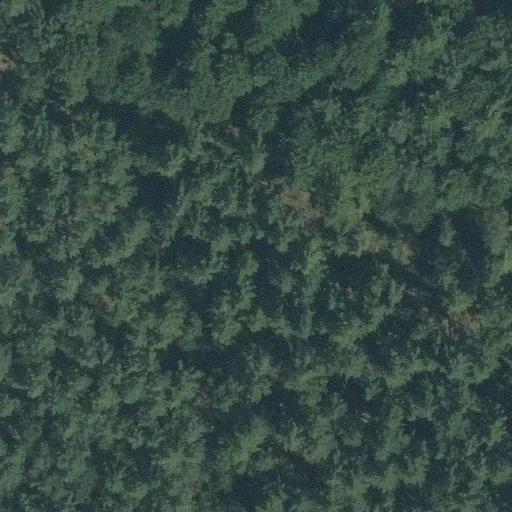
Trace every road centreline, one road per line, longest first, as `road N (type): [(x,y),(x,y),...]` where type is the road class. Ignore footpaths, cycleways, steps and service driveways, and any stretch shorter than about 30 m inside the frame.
road 1 (track): [(0,24),(104,59),(228,511)]
road 2 (track): [(89,0),(104,59),(511,191)]
